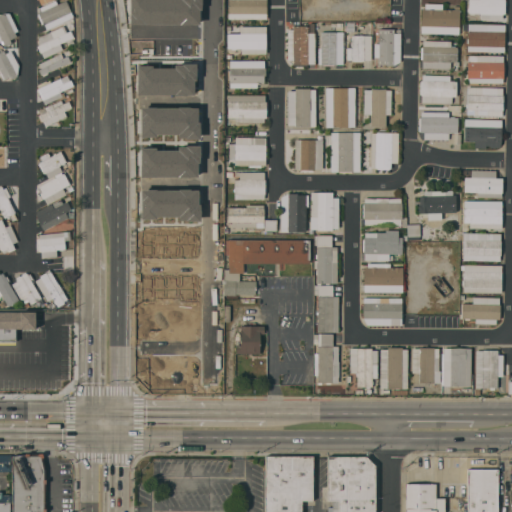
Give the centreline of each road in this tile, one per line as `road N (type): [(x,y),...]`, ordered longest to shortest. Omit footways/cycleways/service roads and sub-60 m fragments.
road 1 (secondary): [(115,437),(393,439)]
road 2 (primary): [(115,411),(117,193)]
road 3 (secondary): [(393,413),(270,413)]
road 4 (primary): [(105,140),(93,161),(93,259)]
